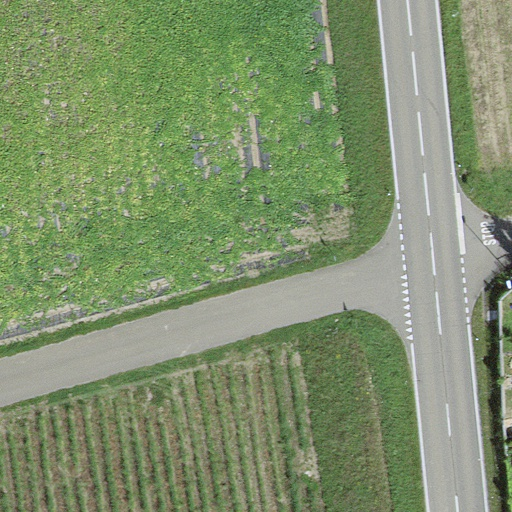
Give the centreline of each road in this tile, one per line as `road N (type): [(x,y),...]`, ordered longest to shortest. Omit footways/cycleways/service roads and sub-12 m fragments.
road 1 (residential): [(0,376),(422,258)]
road 2 (secondary): [(397,0),(422,258)]
road 3 (secondary): [(422,258),(450,511)]
